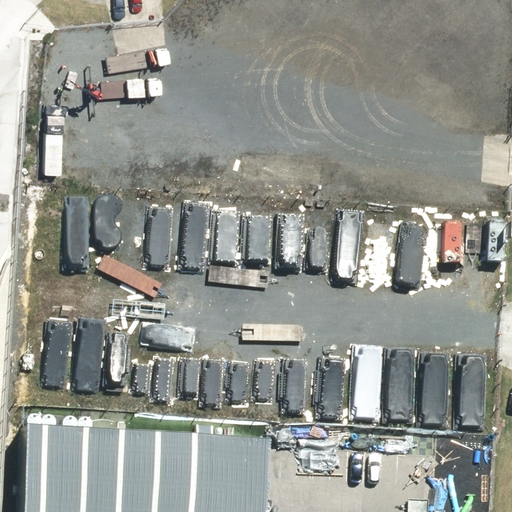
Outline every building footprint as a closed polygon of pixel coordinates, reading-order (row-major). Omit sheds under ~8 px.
[(250,150),(248,192),(325,196),(327,154),(250,150)] [(191,175),(191,190),(220,192),(221,176),(191,175)] [(158,204),(140,203),(139,252),(157,253),(158,204)] [(189,204),(168,204),(166,257),(188,258),(189,204)] [(128,268),(132,207),(106,205),(102,267),(128,268)] [(251,207),(239,207),(237,273),(249,273),(251,207)] [(395,211),(372,211),(373,261),(396,261),(395,211)] [(295,216),(264,215),(262,267),(293,268),(295,216)] [(363,215),(342,215),(341,277),(362,277),(363,215)] [(323,216),(299,216),(300,274),(323,274),(323,216)] [(426,219),(406,219),(405,276),(425,276),(426,219)] [(460,221),(438,220),(436,283),(458,284),(460,221)] [(508,221),(490,220),(488,262),(506,263),(508,221)] [(186,313),(128,310),(127,330),(185,332),(186,313)] [(485,428),(487,356),(460,355),(458,427),(485,428)] [(448,426),(451,357),(425,356),(423,425),(448,426)] [(222,406),(225,359),(207,357),(203,405),(222,406)] [(89,359),(71,358),(69,391),(87,392),(89,359)] [(128,382),(129,361),(95,360),(93,396),(115,397),(116,381),(128,382)] [(254,409),(257,362),(239,361),(236,408),(254,409)] [(62,363),(44,362),(43,391),(60,391),(62,363)] [(283,411),(287,366),(270,365),(267,410),(283,411)] [(312,411),(317,367),(302,366),(297,410),(312,411)] [(187,403),(189,367),(174,367),(173,403),(187,403)] [(163,402),(165,369),(148,368),(146,400),(163,402)] [(361,374),(360,374),(359,409),(360,410),(360,411),(360,413),(361,414),(362,415),(362,416),(363,417),(364,418),(366,419),(367,419),(368,420),(370,420),(371,420),(372,420),(374,420),(375,420),(376,419),(378,419),(379,418),(380,417),(381,416),(381,415),(382,414),(383,412),(383,411),(383,410),(383,408),(383,407),(383,405),(383,404),(382,403),(381,402),(380,401),(379,400),(378,399),(379,388),(379,387),(380,386),(381,385),(381,384),(382,383),(382,382),(382,381),(382,380),(382,379),(382,378),(382,377),(381,376),(381,374),(380,374),(380,373),(379,372),(378,371),(377,370),(376,370),(375,369),(374,369),(373,368),(372,368),(371,368),(370,368),(369,368),(368,369),(367,369),(365,369),(364,370),(364,371),(363,371),(362,372),(361,373),(361,374)] [(346,409),(347,371),(332,371),(331,409),(346,409)] [(403,412),(403,417),(408,417),(408,412),(413,412),(414,388),(396,387),(395,411),(403,412)] [(21,415),(14,511),(269,511),(274,431),(21,415)]
